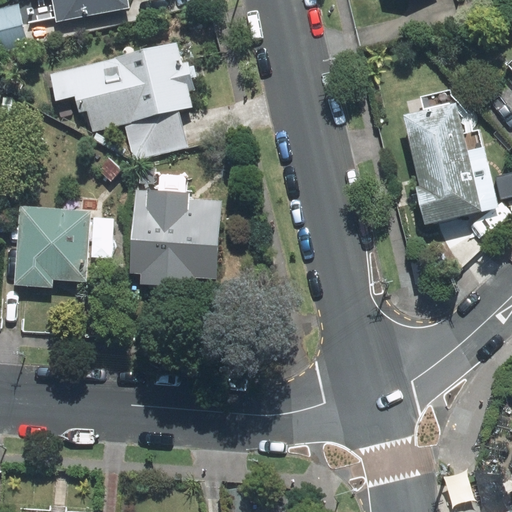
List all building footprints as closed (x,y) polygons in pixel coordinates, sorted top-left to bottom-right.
[(36,0),(37,2),(46,0),(55,0),(60,24),(133,11),(130,0),(36,0)] [(22,6),(0,11),(0,55),(32,47),(22,6)] [(67,102),(79,99),(83,116),(91,114),(96,135),(128,127),(136,163),(191,149),(182,114),(196,110),(191,92),(198,90),(192,64),(185,66),(180,46),(60,75),(67,102)] [(503,212),(484,132),(469,135),(462,106),(404,119),(430,228),(484,216),(503,212)] [(226,204),(194,202),(194,196),(139,193),(134,276),(145,277),(145,288),(198,291),(199,281),(222,282),(226,204)] [(96,215),(24,209),(19,279),(18,288),(56,291),(57,282),(91,285),(96,215)] [(511,449),(502,452),(511,490),(511,449)] [(253,511),(249,488),(230,492),(233,511),(253,511)]
